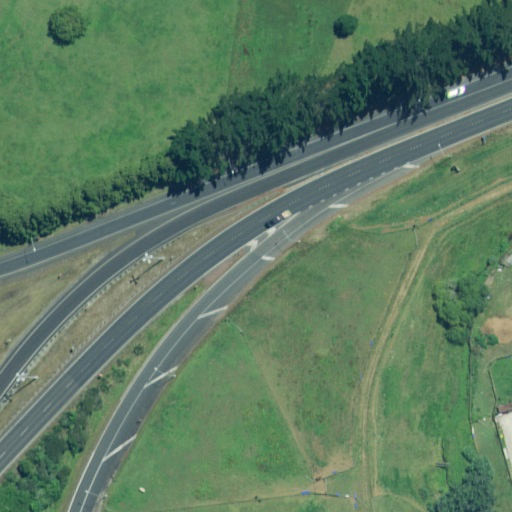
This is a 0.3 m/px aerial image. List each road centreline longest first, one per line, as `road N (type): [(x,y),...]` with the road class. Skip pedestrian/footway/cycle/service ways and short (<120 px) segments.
road 1 (motorway): [(0,387),(67,307),(174,226),(511,87)]
road 2 (motorway): [(435,138),(264,215),(192,264),(126,322),(0,458)]
road 3 (motorway): [(0,267),(511,71)]
road 4 (motorway): [(435,138),(299,218),(190,312),(113,421),(71,511)]
road 5 (track): [(511,188),(483,196),(438,226),(368,369),(366,511)]
